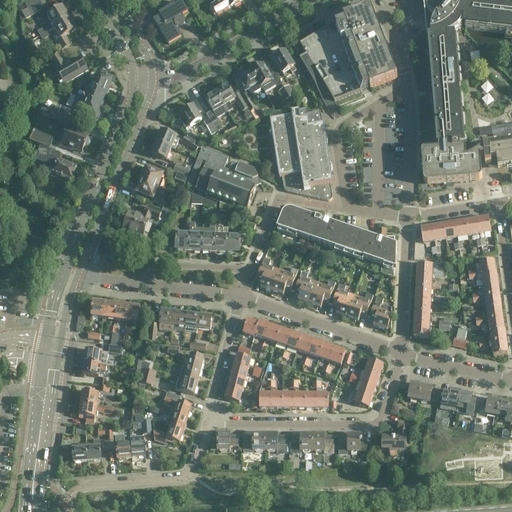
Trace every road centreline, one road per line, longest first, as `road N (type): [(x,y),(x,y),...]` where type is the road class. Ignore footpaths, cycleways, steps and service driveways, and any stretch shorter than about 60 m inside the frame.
road 1 (secondary): [(133,84),(59,281),(48,341)]
road 2 (residential): [(208,420),(370,423),(380,416),(400,352)]
road 3 (residential): [(408,216),(344,210),(335,132),(409,84)]
road 4 (secondary): [(77,275),(152,84)]
road 5 (tertiary): [(152,84),(312,0)]
road 6 (tertiary): [(400,352),(241,295)]
road 7 (secondary): [(44,361),(25,511)]
road 8 (secondary): [(40,511),(56,362)]
road 9 (residential): [(400,352),(408,216)]
road 10 (residential): [(408,216),(409,84)]
road 11 (residential): [(208,420),(241,295)]
